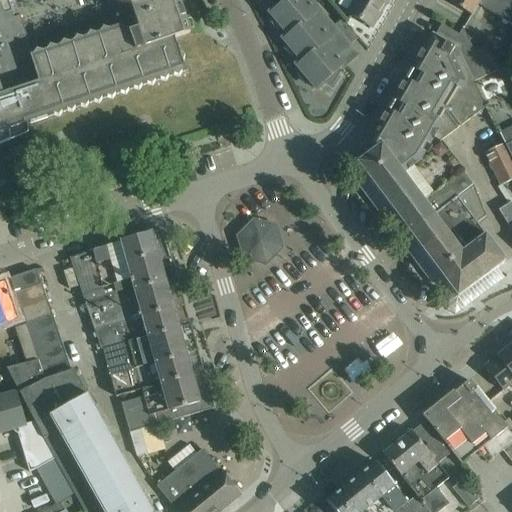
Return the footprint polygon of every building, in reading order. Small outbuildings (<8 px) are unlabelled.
[(0,0),(0,128),(4,128),(5,131),(25,125),(24,121),(184,68),(180,57),(189,54),(183,36),(145,47),(138,28),(128,31),(118,26),(32,54),(20,16),(14,18),(9,2),(15,0),(0,0)] [(183,36),(183,35),(190,33),(179,0),(117,0),(118,2),(130,5),(138,28),(145,47),(183,36)] [(332,28),(308,0),(284,0),(270,13),(288,35),(283,39),(301,61),(296,65),(317,89),(324,83),(332,88),(341,73),(339,71),(345,65),(343,61),(352,53),(347,47),(357,39),(341,20),(332,28)] [(352,16),(354,17),(371,27),(387,0),(340,0),(338,4),(354,13),(352,16)] [(478,3),(487,8),(511,23),(511,0),(452,0),(450,4),(470,16),(478,3)] [(434,36),(453,47),(460,35),(458,35),(441,24),(434,36)] [(463,28),(458,35),(460,35),(453,47),(458,50),(473,81),(498,69),(486,44),(474,50),(463,28)] [(400,171),(440,142),(485,108),(473,81),(458,50),(453,47),(434,36),(432,36),(373,135),(400,171)] [(511,128),(510,126),(498,132),(506,146),(504,146),(511,161),(511,128)] [(357,163),(457,297),(506,261),(477,222),(486,216),(473,187),(440,142),(400,171),(373,135),(366,147),(365,146),(362,147),(359,149),(359,153),(361,156),(357,163)] [(501,187),(511,180),(511,161),(504,146),(485,155),(501,187)] [(511,230),(511,202),(499,211),(511,230)] [(254,223),(240,237),(246,257),(265,261),(279,247),(273,228),(254,223)] [(70,259),(85,304),(165,280),(151,234),(90,251),(90,252),(70,259)] [(10,278),(15,292),(40,284),(36,270),(10,278)] [(85,304),(93,330),(172,308),(165,280),(85,304)] [(15,292),(20,308),(47,299),(41,283),(40,284),(15,292)] [(0,323),(14,319),(7,296),(9,295),(8,292),(6,293),(3,284),(0,285),(0,323)] [(20,308),(25,322),(51,313),(47,299),(20,308)] [(100,350),(102,349),(178,328),(172,308),(93,330),(100,350)] [(25,322),(26,325),(29,336),(56,327),(51,313),(25,322)] [(15,328),(26,362),(36,359),(34,350),(29,336),(26,325),(15,328)] [(29,336),(34,350),(61,341),(56,327),(29,336)] [(102,349),(110,376),(186,354),(178,328),(102,349)] [(36,360),(38,364),(66,355),(61,341),(34,350),(36,359),(36,360)] [(511,384),(511,344),(484,367),(503,392),(511,384)] [(116,396),(126,393),(192,375),(186,354),(110,376),(116,396)] [(42,380),(74,372),(73,370),(71,370),(66,355),(38,364),(42,380)] [(36,360),(9,367),(41,433),(55,458),(60,468),(84,511),(98,503),(102,511),(152,511),(75,372),(74,372),(42,380),(38,364),(36,360)] [(129,433),(131,439),(159,429),(157,425),(202,412),(192,375),(126,393),(126,394),(141,390),(143,397),(121,404),(129,433)] [(492,458),(502,450),(511,462),(511,435),(511,434),(507,428),(469,381),(454,393),(453,391),(452,392),(422,416),(424,417),(425,416),(463,463),(484,447),(492,458)] [(28,431),(16,391),(0,396),(0,433),(13,430),(14,432),(18,434),(28,431)] [(383,454),(395,470),(429,511),(439,511),(449,504),(436,488),(449,479),(437,464),(450,454),(424,422),(412,432),(411,432),(410,432),(408,429),(381,450),(384,453),(383,454)] [(131,439),(137,457),(139,456),(143,468),(153,465),(149,453),(165,448),(159,429),(131,439)] [(19,436),(27,467),(47,461),(38,431),(19,436)] [(156,486),(177,511),(218,511),(240,495),(220,471),(219,472),(202,450),(156,486)] [(53,472),(60,468),(55,458),(45,463),(48,470),(53,472)] [(412,511),(406,504),(407,503),(394,487),(394,486),(376,463),(351,483),(326,502),(334,511),(412,511)] [(453,488),(472,511),(488,511),(463,480),(453,488)]
